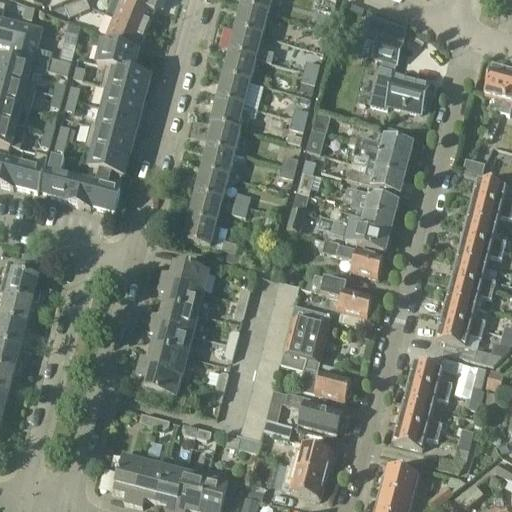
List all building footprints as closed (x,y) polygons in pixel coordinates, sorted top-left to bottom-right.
[(50,11),(73,2),(72,0),(53,0),(49,11),(50,11)] [(121,0),(121,1),(154,14),(155,15),(160,0),(121,0)] [(243,0),(241,9),(269,16),(273,0),(243,0)] [(154,14),(121,1),(114,20),(146,33),(154,14)] [(75,7),(79,17),(90,13),(86,3),(75,7)] [(15,52),(20,30),(1,26),(6,9),(0,7),(0,48),(14,52),(15,52)] [(69,21),(79,17),(75,7),(65,12),(69,21)] [(236,28),(235,32),(263,40),(269,16),(241,9),(236,28)] [(26,11),(23,22),(32,25),(35,13),(26,11)] [(367,17),(361,40),(378,45),(379,43),(386,45),(391,27),(367,17)] [(330,33),(332,23),(330,22),(318,19),(316,29),(327,32),(330,33)] [(138,52),(146,33),(114,20),(106,39),(138,52)] [(67,37),(79,40),(81,31),(69,28),(67,37)] [(327,43),(330,33),(327,32),(316,29),(313,40),(325,42),(327,43)] [(51,63),(52,63),(53,58),(36,53),(41,36),(20,30),(15,52),(14,52),(11,65),(10,66),(32,71),(31,72),(47,76),(51,63)] [(231,48),(229,56),(257,63),(272,67),(274,58),(259,54),(263,40),(235,32),(231,48)] [(76,49),(79,40),(67,37),(64,46),(76,49)] [(397,68),(397,66),(402,49),(386,45),(379,43),(378,45),(374,62),(388,66),(397,68)] [(97,68),(106,70),(133,77),(133,76),(138,56),(103,46),(97,68)] [(225,68),(222,79),(250,87),(257,63),(229,56),(225,68)] [(0,62),(0,84),(26,91),(27,90),(31,72),(32,71),(10,66),(11,65),(0,62)] [(51,63),(47,76),(68,81),(71,68),(52,63),(51,63)] [(304,75),(318,78),(321,68),(307,64),(304,75)] [(421,118),(427,92),(407,87),(408,82),(397,79),(400,67),(397,66),(397,68),(388,66),(384,80),(380,93),(391,96),(387,109),(421,118)] [(83,84),(86,73),(77,70),(74,82),(83,84)] [(151,80),(133,76),(133,77),(106,70),(100,90),(105,92),(105,91),(145,101),(151,80)] [(501,117),(511,77),(511,75),(492,70),(484,99),(496,102),(493,115),(501,117)] [(318,78),(304,75),(301,84),(315,88),(318,78)] [(511,77),(501,117),(510,119),(511,110),(511,77)] [(220,87),(216,103),(244,110),(250,87),(222,79),(220,87)] [(0,105),(31,113),(36,93),(27,90),(26,91),(0,84),(0,105)] [(57,87),(54,98),(63,101),(66,89),(57,87)] [(68,102),(77,104),(80,93),(71,90),(68,102)] [(105,91),(105,92),(100,110),(140,121),(145,101),(105,91)] [(63,101),(54,98),(51,110),(60,112),(63,101)] [(74,116),(77,104),(68,102),(65,114),(74,116)] [(238,133),(244,110),(216,103),(210,126),(212,127),(238,133)] [(0,105),(0,126),(16,131),(16,132),(25,134),(31,113),(0,105)] [(140,121),(100,110),(95,129),(95,130),(135,141),(140,121)] [(292,123),(306,127),(309,117),(295,113),(292,123)] [(317,117),(312,135),(326,138),(330,121),(317,117)] [(303,137),(306,127),(292,123),(290,133),(303,137)] [(16,131),(0,126),(0,148),(10,151),(11,151),(16,132),(16,131)] [(47,126),(44,138),(52,140),(55,129),(47,126)] [(208,146),(207,151),(234,158),(241,133),(238,133),(212,127),(208,146)] [(95,130),(95,129),(91,128),(85,150),(94,152),(95,151),(130,160),(135,141),(95,130)] [(61,130),(58,142),(67,144),(70,132),(61,130)] [(326,138),(312,135),(306,155),(320,159),(326,138)] [(358,142),(356,152),(408,165),(413,147),(374,137),(372,146),(358,142)] [(40,150),(49,152),(52,140),(44,138),(40,150)] [(64,156),(67,144),(58,142),(55,153),(64,156)] [(0,189),(14,193),(14,191),(13,191),(19,169),(6,165),(10,151),(0,148),(0,189)] [(95,151),(94,152),(89,172),(90,172),(100,175),(111,177),(124,181),(130,160),(95,151)] [(203,166),(201,174),(229,182),(234,158),(207,151),(203,166)] [(408,165),(356,152),(353,161),(368,164),(366,171),(404,181),(408,165)] [(32,172),(19,169),(13,191),(14,191),(38,197),(47,160),(36,157),(32,172)] [(282,170),(295,174),(298,164),(284,160),(282,170)] [(68,205),(74,182),(61,178),(65,164),(53,161),(44,198),(67,205),(68,205)] [(472,177),(475,165),(466,163),(462,174),(472,177)] [(306,165),(303,177),(312,180),(316,168),(306,165)] [(482,179),(485,168),(475,165),(472,177),(482,179)] [(295,174),(282,170),(279,181),(293,184),(295,174)] [(404,181),(366,171),(364,178),(349,174),(347,184),(400,198),(404,181)] [(87,185),(74,182),(68,205),(67,205),(66,206),(91,213),(92,211),(91,211),(100,175),(90,172),(87,185)] [(198,185),(195,198),(223,205),(229,182),(201,174),(198,185)] [(100,175),(91,211),(92,211),(115,217),(121,195),(107,191),(111,177),(100,175)] [(303,177),(297,197),(309,200),(314,180),(312,180),(303,177)] [(473,205),(511,214),(511,204),(505,203),(508,190),(478,183),(473,205)] [(351,211),(394,222),(398,206),(348,192),(346,202),(353,204),(351,211)] [(309,200),(297,197),(292,214),(304,217),(309,200)] [(193,205),(189,221),(217,229),(220,215),(231,217),(234,208),(223,205),(195,198),(193,205)] [(236,198),(234,208),(248,211),(251,201),(236,198)] [(467,225),(497,232),(500,220),(511,223),(511,222),(511,214),(473,205),(467,225)] [(245,221),(248,211),(234,208),(231,217),(245,221)] [(362,232),(390,239),(394,222),(351,211),(351,212),(349,219),(333,216),(331,224),(335,225),(362,232)] [(304,217),(292,214),(291,214),(286,234),(300,238),(306,217),(304,217)] [(211,252),(217,229),(189,221),(183,244),(211,252)] [(362,232),(335,225),(332,239),(345,243),(344,245),(386,256),(390,239),(362,232)] [(462,245),(504,255),(506,246),(494,243),(497,232),(467,225),(462,245)] [(380,282),(384,262),(339,250),(340,248),(326,244),(323,256),(355,265),(352,274),(380,282)] [(457,265),(487,272),(490,260),(501,263),(504,255),(462,245),(457,265)] [(457,265),(452,285),(493,295),(495,286),(484,283),(487,272),(457,265)] [(1,298),(7,300),(34,306),(35,305),(39,305),(42,295),(38,292),(41,283),(36,281),(38,273),(10,266),(1,298)] [(161,285),(204,297),(209,276),(174,267),(171,279),(163,277),(161,285)] [(367,322),(372,301),(349,295),(350,289),(314,280),(310,295),(340,303),(337,315),(367,322)] [(163,308),(207,320),(211,307),(202,305),(204,297),(161,285),(158,295),(166,297),(163,308)] [(276,296),(296,301),(299,290),(279,285),(278,286),(276,296)] [(491,303),(493,295),(452,285),(447,305),(476,312),(480,300),(491,303)] [(238,306),(247,308),(250,294),(244,293),(241,295),(238,306)] [(276,296),(273,307),(293,312),(296,301),(276,296)] [(7,300),(1,322),(28,329),(34,306),(7,300)] [(442,324),(483,334),(485,326),(474,323),(476,312),(447,305),(442,324)] [(247,308),(238,306),(235,317),(237,321),(243,322),(247,308)] [(270,318),(291,323),(293,312),(273,307),(270,318)] [(207,320),(163,308),(160,321),(152,319),(150,327),(193,338),(198,319),(207,321),(207,320)] [(295,311),(283,358),(318,367),(330,320),(295,311)] [(270,318),(268,329),(288,334),(291,323),(270,318)] [(1,322),(0,325),(0,346),(22,352),(28,329),(1,322)] [(481,343),(483,334),(442,324),(437,344),(466,351),(469,340),(481,343)] [(193,338),(150,327),(147,337),(155,339),(152,349),(188,359),(193,338)] [(268,329),(265,341),(285,346),(288,334),(268,329)] [(511,331),(505,330),(502,339),(511,341),(511,331)] [(227,347),(236,350),(239,336),(233,335),(230,337),(227,347)] [(500,348),(511,351),(511,348),(511,341),(502,339),(500,348)] [(262,352),(282,357),(285,346),(265,341),(262,352)] [(0,371),(16,375),(21,374),(23,364),(20,362),(22,352),(0,346),(0,371)] [(236,350),(227,347),(224,359),(226,363),(232,364),(236,350)] [(493,347),(490,357),(497,359),(503,360),(511,351),(500,348),(493,347)] [(188,359),(152,349),(149,362),(141,360),(139,369),(182,380),(188,359)] [(262,352),(260,363),(280,368),(282,357),(262,352)] [(474,366),(493,371),(503,360),(497,359),(490,357),(477,354),(474,366)] [(318,367),(283,358),(280,369),(305,375),(302,387),(316,391),(315,398),(345,406),(347,400),(350,399),(351,393),(349,390),(351,384),(316,375),(318,367)] [(260,363),(257,374),(277,379),(280,368),(260,363)] [(410,386),(450,397),(452,389),(441,386),(444,373),(415,366),(410,386)] [(182,380),(139,369),(137,378),(144,380),(141,392),(176,401),(182,380)] [(0,371),(0,395),(10,399),(16,375),(0,371)] [(470,402),(482,405),(485,395),(481,394),(486,374),(478,372),(470,402)] [(254,385),(274,390),(277,379),(257,374),(254,385)] [(488,383),(501,387),(504,377),(491,374),(488,383)] [(219,378),(216,389),(225,391),(228,378),(223,376),(219,378)] [(499,396),(501,387),(488,383),(486,393),(499,396)] [(251,396),(272,401),(273,394),(274,390),(254,385),(251,396)] [(404,406),(433,414),(436,403),(448,406),(450,397),(410,386),(404,406)] [(225,391),(216,389),(213,401),(215,404),(221,406),(225,391)] [(272,401),(270,405),(281,408),(285,409),(288,398),(283,397),(273,394),(272,401)] [(0,420),(4,422),(10,399),(0,395),(0,420)] [(251,396),(249,407),(269,412),(270,405),(272,401),(251,396)] [(499,399),(488,396),(482,418),(493,421),(499,399)] [(342,422),(343,417),(316,410),(318,406),(288,397),(285,408),(302,414),(299,428),(337,438),(338,434),(342,432),(344,425),(342,422)] [(482,405),(470,402),(467,412),(479,415),(482,405)] [(399,426),(440,437),(442,428),(430,425),(433,414),(404,406),(399,426)] [(246,418),(266,423),(269,412),(249,407),(246,418)] [(143,428),(154,430),(156,422),(142,418),(141,424),(143,428)] [(246,418),(243,429),(263,434),(266,423),(246,418)] [(156,422),(154,430),(165,433),(168,431),(170,426),(156,422)] [(292,430),(270,424),(266,437),(288,443),(292,430)] [(437,446),(440,437),(399,426),(394,447),(423,454),(426,443),(437,446)] [(195,441),(198,433),(184,429),(182,435),(184,438),(195,441)] [(261,445),(263,434),(243,429),(240,440),(261,445)] [(212,437),(198,433),(195,441),(207,444),(210,442),(212,437)] [(460,442),(471,445),(474,436),(462,433),(460,442)] [(240,444),(236,443),(226,440),(224,446),(226,450),(238,453),(240,444)] [(237,440),(236,443),(240,444),(238,453),(257,458),(261,446),(237,440)] [(466,466),(471,445),(460,442),(454,463),(465,466),(466,466)] [(299,458),(295,472),(326,480),(333,455),(296,445),(293,457),(299,458)] [(133,509),(145,466),(147,457),(134,454),(132,463),(123,460),(114,496),(126,499),(124,507),(133,509)] [(156,507),(166,472),(145,466),(133,509),(143,511),(145,504),(156,507)] [(506,482),(511,472),(501,466),(495,476),(506,482)] [(326,480),(295,472),(288,470),(281,493),(289,495),(320,503),(326,480)] [(381,495),(414,503),(420,479),(388,470),(381,495)] [(176,511),(186,477),(166,472),(156,507),(168,510),(167,511),(176,511)] [(207,483),(198,511),(237,511),(242,492),(220,486),(222,477),(209,474),(206,482),(207,483)] [(198,511),(207,483),(206,482),(186,477),(176,511),(198,511)] [(436,498),(443,506),(453,498),(446,490),(436,498)] [(411,511),(414,503),(381,495),(376,511),(411,511)] [(435,511),(443,506),(436,498),(426,506),(431,511),(435,511)] [(243,511),(256,511),(259,503),(247,500),(243,511)] [(449,509),(451,511),(463,511),(456,503),(449,509)]
